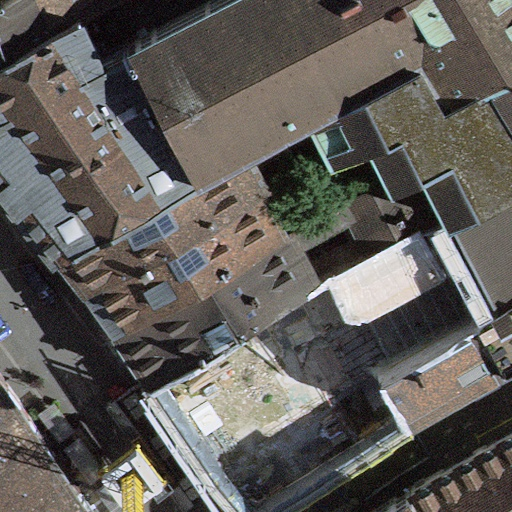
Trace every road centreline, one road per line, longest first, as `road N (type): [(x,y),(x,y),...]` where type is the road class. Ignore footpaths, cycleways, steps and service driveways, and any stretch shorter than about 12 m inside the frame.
road 1 (residential): [(0,270),(175,511)]
road 2 (residential): [(325,511),(511,400)]
